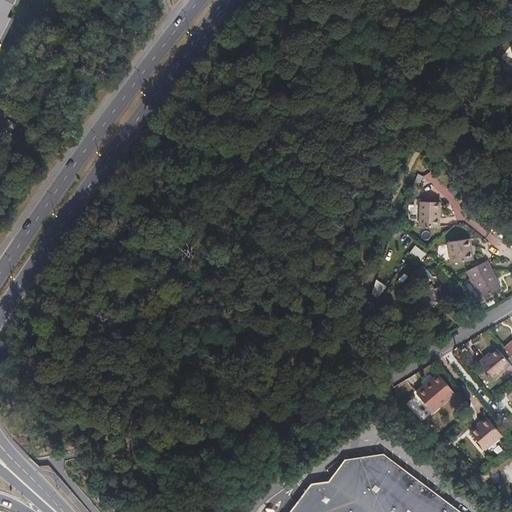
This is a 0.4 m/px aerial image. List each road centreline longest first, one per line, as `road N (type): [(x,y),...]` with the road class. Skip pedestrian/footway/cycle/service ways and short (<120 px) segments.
road 1 (primary): [(0,315),(229,0)]
road 2 (primary): [(199,0),(0,268)]
road 3 (residential): [(511,306),(391,384)]
